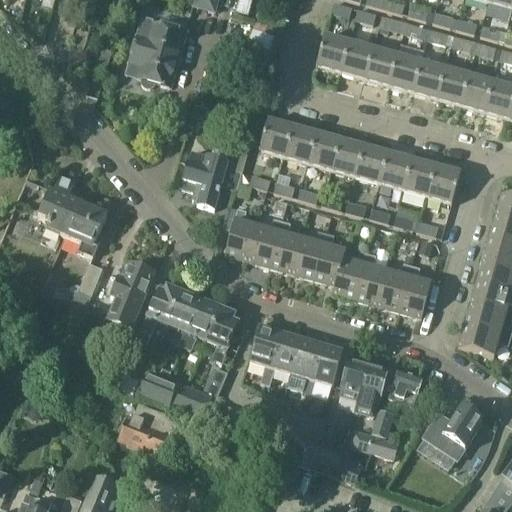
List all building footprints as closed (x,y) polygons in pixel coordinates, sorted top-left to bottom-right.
[(195,0),(193,9),(214,15),(218,0),(195,0)] [(367,0),(365,10),(382,14),(385,4),(371,0),(367,0)] [(511,14),(511,11),(511,0),(489,0),(487,7),(511,14)] [(385,4),(382,14),(401,19),(404,9),(385,4)] [(352,13),(334,8),(331,17),(349,23),(352,13)] [(407,21),(425,26),(428,15),(410,11),(407,21)] [(375,19),(357,15),(354,25),(372,30),(375,19)] [(431,28),(454,34),(457,23),(434,17),(431,28)] [(402,39),(405,28),(381,21),(378,32),(402,39)] [(141,23),(129,66),(141,69),(137,82),(141,83),(141,86),(143,90),(146,91),(150,91),(153,90),(155,87),(170,91),(185,36),(141,23)] [(457,23),(454,34),(473,39),(476,28),(457,23)] [(423,33),(405,28),(402,39),(420,44),(423,33)] [(497,46),(500,36),(482,31),(479,41),(497,46)] [(430,35),(427,45),(445,50),(448,39),(430,35)] [(503,48),(511,50),(511,40),(506,38),(503,48)] [(339,79),(348,47),(324,40),(315,72),(339,79)] [(472,46),(454,41),(450,52),(469,57),(472,46)] [(363,85),(372,53),(348,47),(339,79),(363,85)] [(477,48),(474,58),(493,64),(496,53),(477,48)] [(387,92),(396,60),(372,53),(363,85),(387,92)] [(511,57),(501,54),(498,65),(511,69),(511,57)] [(411,98),(420,66),(396,60),(387,92),(411,98)] [(421,66),(420,66),(411,98),(436,105),(444,73),(421,66)] [(444,73),(436,105),(460,111),(468,79),(444,73)] [(484,118),(492,86),(468,79),(460,111),(484,118)] [(508,124),(511,108),(511,91),(492,86),(484,118),(508,124)] [(283,162),(292,131),(267,124),(259,156),(283,162)] [(307,169),(316,137),(292,131),(283,162),(307,169)] [(331,176),(340,144),(316,137),(307,169),(331,176)] [(242,176),(250,146),(237,142),(229,172),(242,176)] [(355,182),(364,151),(340,144),(331,176),(355,182)] [(379,189),(388,157),(364,151),(355,182),(379,189)] [(226,171),(227,167),(218,165),(215,175),(204,172),(207,161),(191,156),(181,192),(194,196),(192,204),(198,205),(197,209),(214,214),(221,191),(237,196),(242,176),(229,172),(226,171)] [(403,196),(412,164),(388,157),(379,189),(403,196)] [(427,203),(436,171),(412,164),(403,196),(427,203)] [(460,177),(436,171),(427,203),(451,209),(460,177)] [(46,232),(66,241),(80,206),(66,200),(72,185),(60,179),(53,194),(50,193),(38,220),(49,225),(46,232)] [(270,185),(251,180),(249,191),(267,196),(270,185)] [(276,187),(273,197),(291,202),(294,192),(276,187)] [(318,199),(300,194),(297,204),(315,209),(318,199)] [(511,200),(502,197),(495,220),(511,224),(511,200)] [(323,200),(321,211),(339,216),(342,205),(323,200)] [(107,217),(80,206),(66,241),(80,247),(77,254),(93,261),(100,244),(97,242),(107,217)] [(365,212),(347,207),(345,217),(363,222),(365,212)] [(372,212),(369,224),(388,229),(391,217),(372,212)] [(246,267),(256,231),(243,227),(246,217),(237,214),(224,260),(246,267)] [(392,231),(417,237),(420,227),(395,220),(392,231)] [(511,224),(495,220),(489,241),(511,247),(511,224)] [(268,273),(281,226),(273,224),(271,235),(256,231),(246,267),(268,273)] [(290,279),(300,243),(287,239),(290,228),(281,226),(268,273),(290,279)] [(438,232),(420,227),(417,237),(435,242),(438,232)] [(312,285),(325,238),(317,236),(315,247),(300,243),(290,279),(312,285)] [(342,263),(343,263),(346,255),(331,251),(334,241),(325,238),(312,285),(334,291),(342,263)] [(511,247),(489,241),(483,263),(511,271),(511,247)] [(354,305),(367,258),(359,256),(356,267),(343,263),(342,263),(334,291),(332,299),(354,305)] [(376,311),(386,275),(373,272),(376,261),(367,258),(354,305),(376,311)] [(511,295),(511,271),(483,263),(477,285),(511,295)] [(130,266),(127,272),(123,282),(119,280),(111,299),(115,301),(110,315),(107,322),(131,332),(154,276),(152,275),(148,270),(142,268),(135,268),(130,266)] [(91,300),(103,272),(90,267),(78,295),(91,300)] [(398,317),(411,271),(403,268),(400,279),(386,275),(376,311),(398,317)] [(411,271),(398,317),(421,324),(431,288),(417,284),(420,273),(411,271)] [(511,304),(511,295),(477,285),(471,306),(506,317),(510,304),(511,304)] [(156,324),(167,328),(180,295),(161,287),(138,344),(146,347),(152,333),(156,324)] [(193,300),(180,295),(167,328),(178,333),(172,346),(181,350),(199,305),(192,302),(193,300)] [(207,308),(199,305),(181,350),(190,354),(196,340),(206,344),(220,311),(208,306),(207,308)] [(511,333),(502,331),(506,317),(471,306),(465,328),(511,342),(511,337),(511,333)] [(94,308),(91,316),(107,322),(110,315),(94,308)] [(241,319),(220,311),(206,344),(218,349),(212,363),(222,366),(241,319)] [(508,351),(511,342),(465,328),(458,352),(494,362),(498,348),(508,351)] [(273,381),(275,373),(270,371),(282,332),(274,330),(273,335),(259,331),(249,365),(266,370),(263,378),(273,381)] [(291,377),(301,343),(288,339),(289,335),(282,332),(270,371),(275,373),(291,377)] [(311,383),(323,344),(315,342),(314,347),(301,343),(291,377),(307,382),(304,390),(313,393),(316,385),(311,383)] [(311,383),(316,385),(332,390),(343,355),(329,351),(331,347),(323,344),(311,383)] [(349,364),(338,402),(356,407),(354,416),(357,417),(366,382),(362,381),(366,365),(353,361),(352,365),(349,364)] [(357,417),(373,422),(378,401),(380,401),(387,375),(385,375),(386,371),(366,365),(362,381),(366,382),(357,417)] [(118,368),(110,389),(133,398),(138,383),(130,380),(132,373),(118,368)] [(168,382),(171,374),(163,370),(159,379),(168,382)] [(203,396),(216,402),(226,377),(213,372),(203,396)] [(413,410),(422,383),(398,375),(389,402),(413,410)] [(216,402),(203,396),(178,387),(177,391),(147,378),(139,398),(206,426),(216,402)] [(273,381),(263,378),(261,386),(270,389),(273,381)] [(313,393),(304,390),(302,398),(311,401),(313,393)] [(128,418),(127,420),(118,444),(129,448),(127,451),(139,455),(140,452),(162,461),(171,439),(176,441),(182,424),(139,408),(134,421),(128,418)] [(211,429),(222,435),(232,413),(220,408),(211,429)] [(470,437),(480,421),(461,409),(438,446),(448,452),(454,443),(463,448),(464,447),(467,448),(472,439),(470,437)] [(232,413),(222,435),(234,440),(243,418),(232,413)] [(371,439),(386,444),(393,420),(378,415),(371,439)] [(243,418),(234,440),(245,444),(254,423),(243,418)] [(254,423),(245,444),(256,449),(265,427),(254,423)] [(267,454),(276,433),(265,427),(256,449),(267,454)] [(276,433),(267,454),(277,459),(286,437),(276,433)] [(288,464),(298,442),(286,437),(277,459),(288,464)] [(373,441),(368,457),(393,464),(398,448),(373,441)] [(298,442),(288,464),(299,469),(308,447),(298,442)] [(308,447),(299,469),(309,473),(310,472),(318,451),(308,447)] [(310,472),(330,480),(336,465),(338,460),(318,452),(318,451),(310,472)] [(330,480),(354,489),(360,474),(336,465),(330,480)] [(483,511),(507,511),(511,505),(511,469),(504,481),(483,511)] [(0,475),(0,503),(3,504),(12,481),(0,475)] [(113,511),(122,491),(94,479),(80,511),(113,511)] [(34,511),(39,502),(29,499),(23,511),(22,511),(34,511)] [(78,511),(81,506),(67,500),(62,511),(78,511)] [(49,511),(51,507),(39,502),(34,511),(49,511)]
